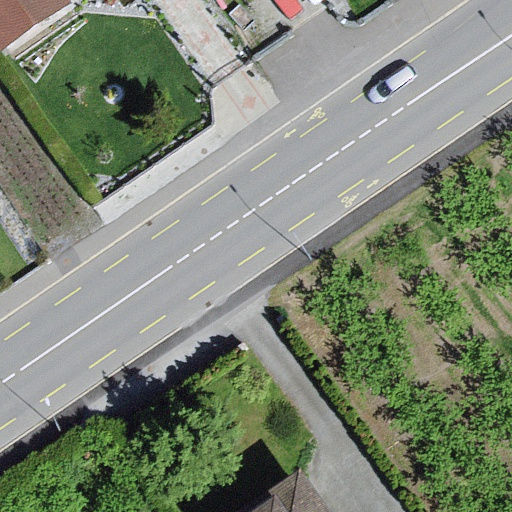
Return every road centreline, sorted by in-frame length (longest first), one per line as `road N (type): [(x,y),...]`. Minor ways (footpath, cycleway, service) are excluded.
road 1 (primary): [(0,401),(511,53)]
road 2 (primary): [(496,0),(0,344)]
